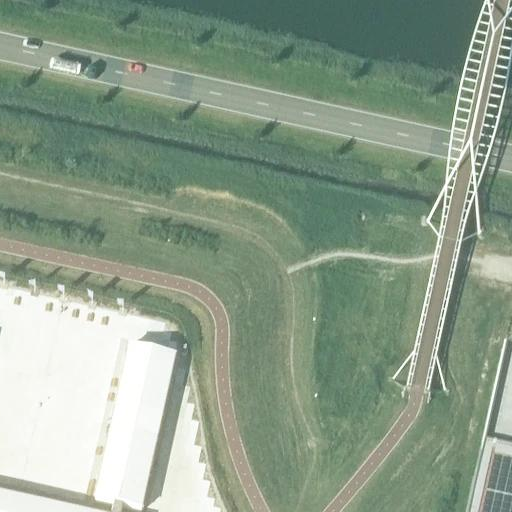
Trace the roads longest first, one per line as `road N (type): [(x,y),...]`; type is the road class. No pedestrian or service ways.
road 1 (primary): [(511,159),(0,47)]
road 2 (track): [(511,275),(450,511)]
